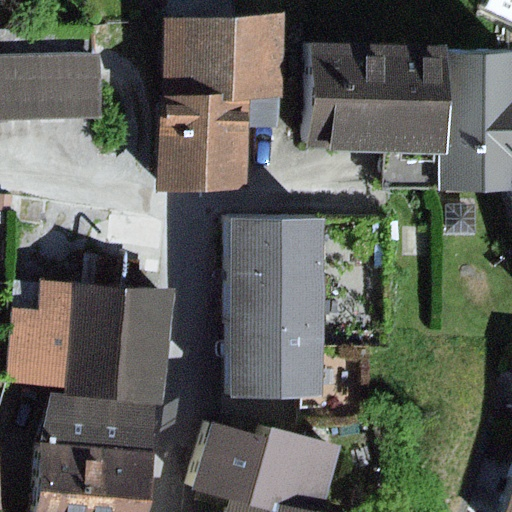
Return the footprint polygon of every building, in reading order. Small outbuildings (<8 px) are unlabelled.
[(167,23),(167,102),(249,103),(287,104),(288,24),(167,23)] [(446,48),(311,47),(309,151),(381,151),(378,190),(441,192),(445,58),(446,48)] [(100,58),(0,58),(0,120),(102,119),(100,58)] [(441,192),(511,198),(511,58),(445,58),(441,192)] [(167,102),(160,102),(156,193),(245,192),(249,103),(167,102)] [(317,224),(228,225),(228,327),(318,327),(317,224)] [(81,288),(45,283),(42,313),(13,309),(7,382),(164,406),(174,297),(130,293),(133,250),(85,246),(81,288)] [(318,327),(228,327),(228,402),(317,402),(318,327)] [(158,410),(55,397),(45,445),(159,455),(158,410)] [(258,435),(219,426),(198,488),(240,499),(308,511),(330,511),(347,449),(261,424),(258,435)] [(151,511),(159,455),(45,445),(40,511),(151,511)] [(511,511),(511,456),(492,511),(511,511)] [(308,511),(240,499),(235,511),(308,511)]
